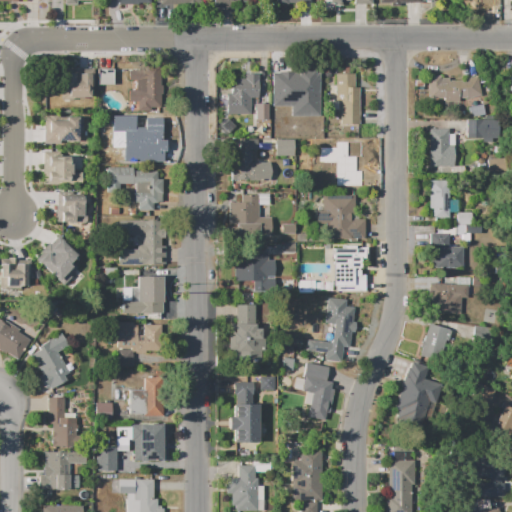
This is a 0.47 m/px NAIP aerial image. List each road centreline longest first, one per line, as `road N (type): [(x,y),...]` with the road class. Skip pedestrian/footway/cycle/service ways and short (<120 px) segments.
road 1 (residential): [(511,36),(30,38),(16,49)]
road 2 (residential): [(396,38),(399,288),(355,430),(354,511)]
road 3 (residential): [(199,39),(200,511)]
road 4 (residential): [(16,49),(12,215)]
road 5 (residential): [(0,391),(9,417),(9,511)]
